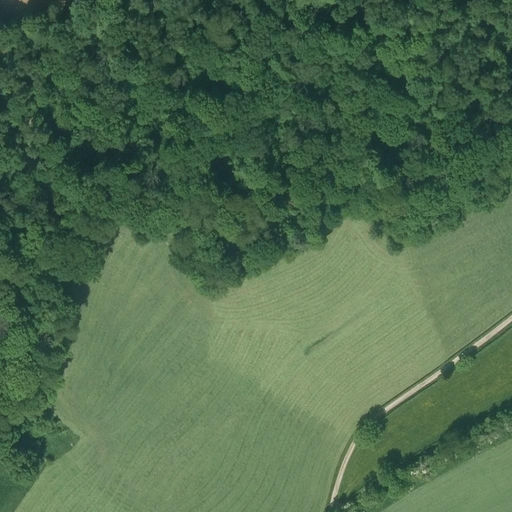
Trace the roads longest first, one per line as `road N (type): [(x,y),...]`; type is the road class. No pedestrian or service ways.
road 1 (track): [(331,510),(345,459),(364,428),(511,318)]
road 2 (track): [(331,510),(511,408)]
